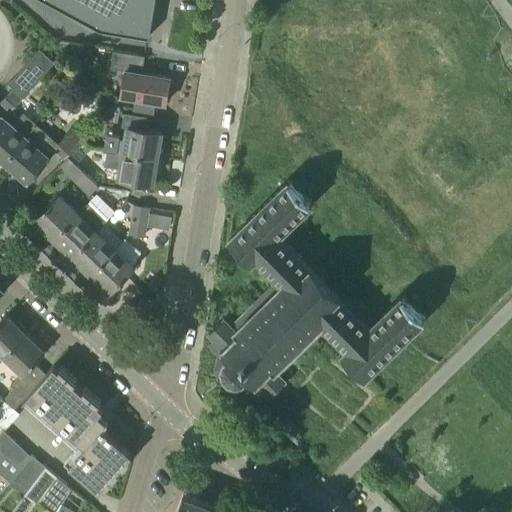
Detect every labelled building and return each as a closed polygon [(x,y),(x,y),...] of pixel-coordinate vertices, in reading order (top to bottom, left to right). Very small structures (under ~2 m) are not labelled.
[(47,0),(102,29),(150,37),(155,0),(47,0)] [(58,46),(72,59),(85,46),(62,42),(58,46)] [(42,50),(10,84),(13,88),(1,102),(10,111),(23,97),(24,98),(31,91),(30,89),(55,62),(42,50)] [(144,61),(145,56),(113,51),(110,68),(117,68),(117,69),(125,71),(121,96),(135,99),(133,109),(153,113),(155,102),(166,104),(171,77),(143,73),(145,61),(144,61)] [(79,78),(89,87),(94,81),(84,72),(79,78)] [(118,122),(121,107),(113,106),(101,119),(118,122)] [(162,132),(146,129),(148,117),(124,113),(122,126),(128,127),(126,137),(120,136),(121,135),(107,133),(104,150),(107,150),(118,152),(120,142),(125,143),(124,153),(157,159),(162,132)] [(0,159),(4,163),(37,125),(23,114),(14,125),(3,116),(0,119),(0,159)] [(51,156),(50,156),(55,151),(61,144),(38,124),(37,125),(4,163),(12,170),(13,169),(27,181),(29,181),(51,156)] [(61,144),(55,151),(64,159),(68,156),(85,136),(75,127),(61,144)] [(121,169),(119,178),(153,184),(157,159),(124,153),(118,152),(107,150),(104,167),(121,169)] [(70,176),(78,166),(68,156),(64,159),(59,165),(70,176)] [(79,184),(88,175),(78,166),(70,176),(79,184)] [(88,175),(79,184),(90,195),(98,186),(88,175)] [(371,328),(280,236),(312,204),(311,203),(290,182),(289,181),(279,191),(230,239),(252,262),(257,258),(278,279),(231,325),(225,318),(208,334),(214,340),(209,345),(220,356),(218,357),(215,368),(218,379),(226,387),(237,390),(247,387),(249,386),(260,396),(265,392),(270,397),(277,390),(286,381),(280,374),(326,328),(348,350),(343,354),(355,367),(366,377),(408,338),(426,319),(403,296),(402,296),(371,328)] [(35,219),(54,237),(78,213),(60,194),(35,219)] [(54,237),(73,255),(97,231),(107,221),(88,202),(78,213),(54,237)] [(136,206),(133,220),(147,222),(149,208),(136,206)] [(146,224),(158,227),(160,214),(149,212),(147,222),(146,224)] [(144,237),(147,222),(133,220),(131,234),(144,237)] [(73,255),(91,273),(115,249),(97,231),(73,255)] [(134,267),(115,249),(91,273),(110,292),(134,267)] [(0,321),(0,359),(4,356),(27,333),(24,331),(26,329),(19,322),(17,323),(7,314),(0,321)] [(45,351),(27,333),(4,356),(22,373),(11,384),(14,387),(4,399),(15,409),(27,395),(28,395),(47,373),(34,362),(45,351)] [(28,395),(85,445),(69,464),(85,478),(100,491),(133,454),(103,428),(109,421),(99,413),(104,409),(54,365),(47,373),(28,395)] [(5,428),(0,434),(0,471),(12,482),(34,456),(5,428)] [(26,495),(48,466),(35,454),(11,484),(26,495)] [(26,495),(12,511),(25,511),(34,499),(40,503),(59,475),(48,466),(26,495)] [(54,511),(57,511),(63,503),(73,487),(59,475),(40,503),(54,511)] [(219,511),(221,508),(185,494),(178,511),(219,511)] [(77,511),(63,503),(57,511),(77,511)]
